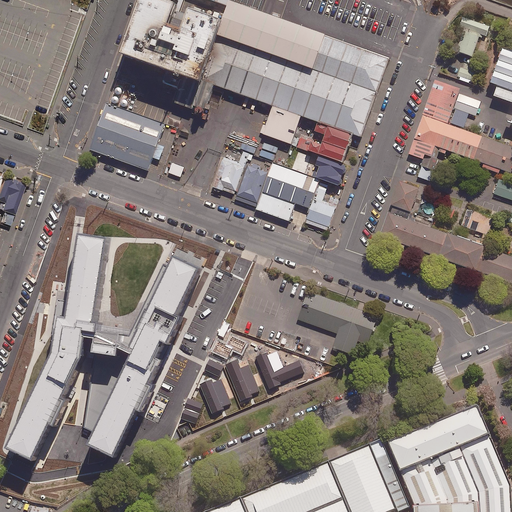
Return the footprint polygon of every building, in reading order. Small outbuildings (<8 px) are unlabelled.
[(174,2),(166,0),(137,0),(120,49),(201,78),(221,19),(186,7),(178,29),(165,25),(174,2)] [(392,59),(233,2),(205,81),(364,138),(392,59)] [(489,26),(462,16),(459,26),(462,27),(454,50),(472,57),(480,33),(486,35),(489,26)] [(511,50),(502,47),(490,82),(497,84),(493,95),(511,101),(511,118),(511,122),(511,50)] [(464,62),(462,67),(460,66),(456,78),(471,84),(475,72),(471,70),(473,66),(464,62)] [(196,111),(195,115),(208,119),(213,106),(207,104),(213,85),(184,75),(174,103),(196,111)] [(460,88),(435,79),(409,153),(423,159),(417,176),(430,181),(441,148),(511,172),(511,145),(448,123),(460,88)] [(121,100),(124,91),(116,89),(111,103),(126,108),(128,103),(121,100)] [(481,101),(459,93),(454,108),(476,116),(481,101)] [(165,124),(108,104),(91,151),(149,171),(165,124)] [(301,116),(272,106),(262,134),(291,144),(301,116)] [(181,120),(168,117),(166,126),(178,129),(181,120)] [(352,134),(318,122),(314,132),(325,136),(321,145),(301,138),(297,147),(341,163),(352,134)] [(248,155),(242,153),(239,163),(223,158),(213,188),(235,195),(248,155)] [(345,166),(319,156),(315,165),(319,167),(316,177),(338,185),(341,183),(342,180),(341,178),(343,173),(345,172),(347,169),(345,167),(345,166)] [(315,178),(272,162),(262,191),(296,204),(309,208),(318,182),(314,181),(315,178)] [(184,168),(173,164),(169,174),(180,178),(184,168)] [(268,172),(248,165),(235,199),(256,206),(268,172)] [(24,187),(4,179),(0,190),(0,200),(4,203),(2,210),(6,211),(1,222),(10,225),(24,187)] [(511,183),(499,179),(493,193),(511,199),(511,183)] [(419,188),(399,181),(388,211),(408,218),(419,188)] [(327,188),(319,185),(306,223),(327,230),(336,205),(323,201),(327,188)] [(296,204),(262,191),(255,209),(289,222),(296,204)] [(511,256),(408,218),(388,211),(380,235),(511,282),(511,256)] [(494,219),(475,213),(470,230),(488,236),(494,219)] [(51,353),(4,447),(30,459),(48,423),(51,425),(64,400),(59,398),(80,357),(82,337),(91,338),(90,353),(93,353),(84,426),(95,432),(90,443),(111,453),(133,408),(140,411),(153,385),(148,383),(159,360),(153,357),(161,342),(166,345),(180,317),(173,314),(196,269),(173,257),(167,269),(164,267),(134,328),(96,323),(90,322),(103,239),(79,236),(68,303),(59,301),(51,353)] [(357,309),(307,292),(297,320),(335,334),(337,334),(332,348),(353,356),(358,342),(367,345),(378,316),(366,312),(357,309)] [(246,343),(231,336),(227,345),(218,341),(213,351),(228,357),(232,349),(242,353),(246,343)] [(267,352),(256,357),(269,389),(281,385),(280,383),(305,373),(299,360),(284,366),(277,350),(268,354),(267,352)] [(224,366),(209,359),(205,370),(219,377),(224,366)] [(237,361),(226,365),(241,401),(252,396),(252,394),(260,391),(249,365),(240,368),(237,361)] [(212,379),(199,384),(211,414),(224,409),(223,406),(231,403),(221,380),(213,383),(212,379)] [(203,404),(188,398),(181,419),(196,424),(203,404)] [(477,405),(387,443),(400,473),(490,435),(477,405)] [(479,504),(479,511),(511,511),(511,495),(511,486),(490,435),(400,473),(415,508),(479,504)] [(381,439),(206,511),(391,511),(396,510),(396,511),(400,511),(410,508),(381,439)]
